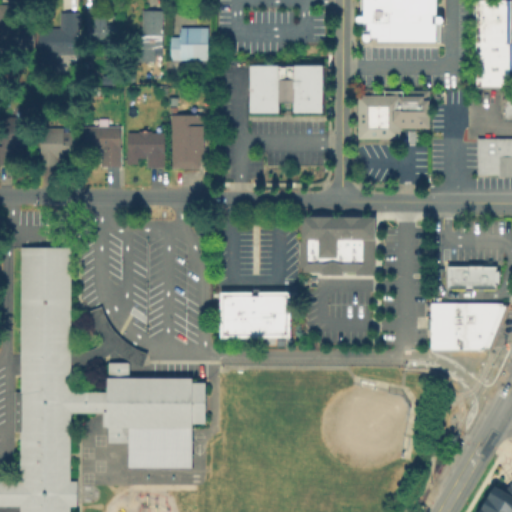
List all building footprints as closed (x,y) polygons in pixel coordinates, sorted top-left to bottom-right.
[(364,27),(361,27),(361,0),(442,0),(442,45),(364,45),(364,27)] [(476,0),(476,42),(508,42),(508,0),(476,0)] [(0,7),(17,8),(17,29),(30,29),(30,49),(0,49),(0,7)] [(52,50),(52,13),(76,13),(75,50),(52,50)] [(156,64),(135,64),(135,37),(144,37),(144,14),(162,14),(162,50),(156,50),(156,64)] [(104,15),(104,26),(119,26),(119,41),(104,41),(104,51),(88,51),(88,15),(104,15)] [(182,64),(172,64),(172,39),(182,39),(182,29),(209,29),(209,64),(182,64)] [(511,42),(508,42),(476,42),(476,85),(511,85),(511,42)] [(326,66),(326,117),(293,117),(293,107),(283,107),(283,116),(251,116),(251,66),(326,66)] [(432,95),(432,131),(404,131),(404,143),(358,143),(358,95),(432,95)] [(511,95),(499,95),(499,112),(503,112),(503,120),(511,120),(511,95)] [(173,169),(173,116),(204,116),(204,169),(173,169)] [(88,129),(122,129),(121,169),(103,169),(103,165),(87,165),(88,129)] [(16,167),(0,167),(0,130),(31,130),(31,150),(16,150),(16,167)] [(58,168),(41,168),(42,130),(76,131),(76,156),(58,156),(58,168)] [(164,157),(164,167),(147,167),(147,157),(129,157),(129,134),(164,134),(164,157)] [(476,139),(511,139),(511,177),(497,177),(497,174),(476,174),(476,139)] [(372,274),(353,274),(353,270),(340,270),(340,274),(319,274),(319,270),(296,270),(297,240),(302,241),(302,237),(299,237),(299,215),(373,216),(372,274)] [(69,351),(76,352),(86,350),(94,347),(102,342),(97,335),(92,327),(90,321),(87,313),(99,308),(103,317),(107,326),(114,334),(121,341),(129,348),(145,354),(140,365),(131,362),(121,357),(113,351),(106,356),(97,362),(87,364),(78,366),(70,366),(70,391),(103,391),(103,379),(190,379),(190,383),(204,383),(204,425),(189,425),(189,467),(126,467),(126,443),(106,443),(106,426),(100,426),(100,412),(68,412),(68,481),(74,481),(74,507),(69,507),(69,511),(17,511),(17,508),(0,508),(0,481),(18,481),(18,247),(69,247),(69,351)] [(444,265),(495,265),(495,269),(498,269),(498,282),(495,282),(495,288),(473,288),(473,291),(463,291),(463,289),(444,289),(444,265)] [(221,339),(221,293),(292,294),(291,340),(221,339)] [(490,349),(508,304),(503,302),(429,302),(429,349),(490,349)] [(506,488),(509,485),(508,483),(511,480),(511,511),(477,511),(493,485),(504,492),(506,488)]
